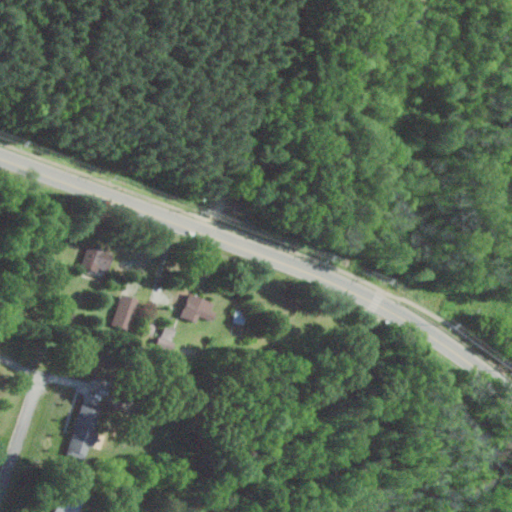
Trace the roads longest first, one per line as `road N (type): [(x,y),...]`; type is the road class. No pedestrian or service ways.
road 1 (tertiary): [(0,155),(322,276),(411,321),(500,382)]
road 2 (residential): [(0,498),(44,376)]
